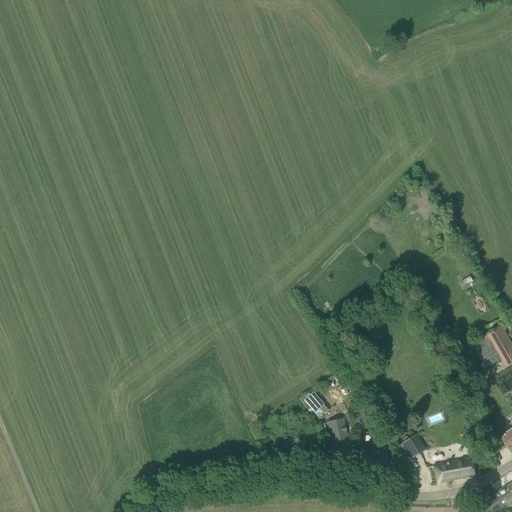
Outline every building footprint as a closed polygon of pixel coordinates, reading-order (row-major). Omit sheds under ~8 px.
[(486,347),(476,353),(486,369),(501,359),(502,360),(511,354),(511,343),(501,325),(486,334),(489,338),(484,341),(483,341),(486,347)] [(319,419),(331,410),(315,390),(304,399),(319,419)] [(428,418),(431,423),(443,418),(440,412),(428,418)] [(340,417),(324,420),(328,441),(345,437),(340,417)] [(511,429),(501,437),(510,450),(511,449),(511,429)] [(425,450),(416,435),(401,444),(411,459),(425,450)] [(380,451),(380,453),(364,448),(358,464),(374,469),(373,470),(381,473),(387,453),(380,451)] [(439,483),(476,476),(472,458),(435,466),(439,483)] [(511,482),(494,495),(505,511),(506,511),(507,511),(511,507),(511,504),(510,502),(511,501),(511,482)] [(484,501),(476,507),(478,511),(507,511),(506,511),(505,511),(494,495),(484,501)]
